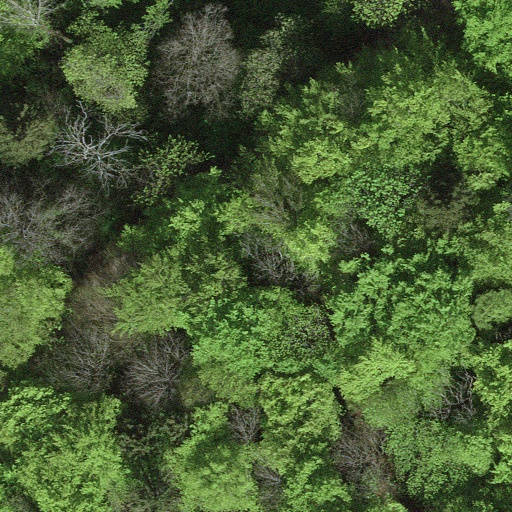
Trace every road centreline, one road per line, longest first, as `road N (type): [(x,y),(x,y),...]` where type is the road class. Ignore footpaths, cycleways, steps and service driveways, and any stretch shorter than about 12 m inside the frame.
road 1 (track): [(447,0),(228,185),(0,397)]
road 2 (track): [(511,476),(360,511)]
